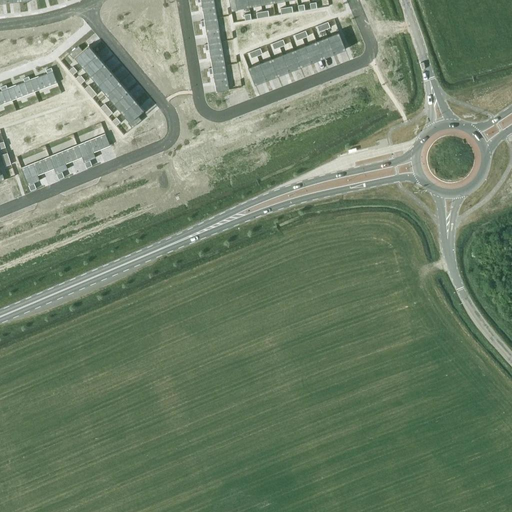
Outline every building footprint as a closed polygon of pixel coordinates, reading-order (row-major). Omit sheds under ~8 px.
[(213,0),(200,0),(201,4),(204,21),(217,19),(213,0)] [(229,0),(231,9),(237,8),(237,7),(249,5),(248,0),(229,0)] [(217,19),(204,21),(205,28),(208,46),(221,44),(217,19)] [(341,31),(329,35),(336,52),(347,48),(341,31)] [(329,35),(318,40),(325,57),(336,52),(329,35)] [(76,40),(65,49),(70,54),(71,53),(79,62),(92,51),(84,42),(80,45),(76,40)] [(318,40),(306,44),(313,61),(325,57),(318,40)] [(221,44),(208,46),(209,52),(212,69),(225,67),(221,44)] [(306,44),(295,49),(301,66),(313,61),(306,44)] [(295,49),(283,53),(290,70),(301,66),(295,49)] [(92,51),(79,62),(88,72),(100,61),(92,51)] [(283,53),(272,58),(278,75),(290,70),(283,53)] [(272,58),(260,62),(267,79),(278,75),(272,58)] [(100,61),(88,72),(95,81),(108,70),(100,61)] [(260,62),(249,66),(256,83),(267,79),(260,62)] [(225,67),(212,69),(213,75),(216,94),(229,92),(225,67)] [(108,70),(95,81),(104,90),(116,80),(108,70)] [(46,74),(28,80),(32,91),(55,82),(51,72),(46,74)] [(23,82),(5,89),(9,100),(32,91),(28,80),(23,82)] [(116,80),(104,90),(112,100),(124,89),(116,80)] [(0,91),(0,90),(0,103),(9,100),(5,89),(0,91)] [(124,89),(112,100),(119,109),(128,102),(132,98),(124,89)] [(93,92),(89,95),(93,100),(97,96),(93,92)] [(128,102),(119,109),(128,119),(126,120),(130,125),(140,116),(136,111),(140,107),(132,98),(128,102)] [(113,115),(108,118),(112,123),(117,119),(113,115)] [(109,130),(80,141),(86,158),(92,156),(97,153),(95,148),(113,141),(109,130)] [(80,141),(51,152),(55,163),(56,163),(58,169),(64,166),(72,163),(69,158),(84,152),(86,158),(80,141)] [(51,152),(22,163),(28,180),(35,177),(41,175),(38,169),(55,163),(51,152)] [(64,166),(58,169),(60,175),(66,172),(64,166)] [(35,177),(28,180),(31,186),(37,184),(35,177)]
